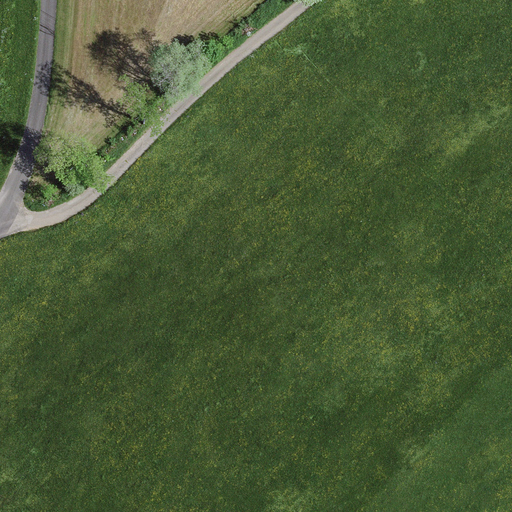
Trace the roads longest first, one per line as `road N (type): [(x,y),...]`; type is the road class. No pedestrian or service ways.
road 1 (unclassified): [(0,218),(46,218),(86,198),(208,79),(306,0)]
road 2 (unclassified): [(0,216),(31,136),(47,0)]
